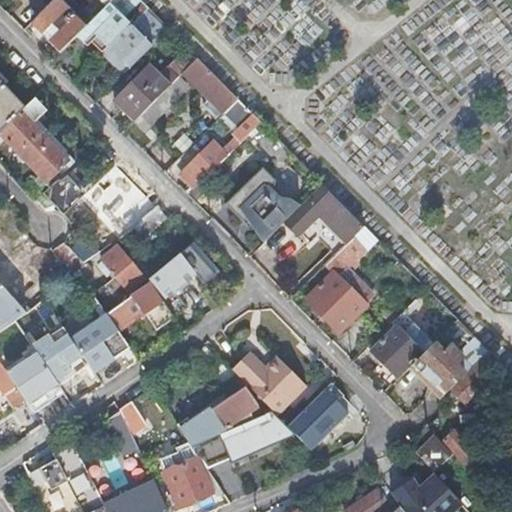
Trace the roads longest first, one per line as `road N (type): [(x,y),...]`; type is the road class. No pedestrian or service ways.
road 1 (residential): [(235,511),(406,434),(263,288)]
road 2 (residential): [(263,288),(0,23)]
road 3 (residential): [(263,288),(0,466)]
